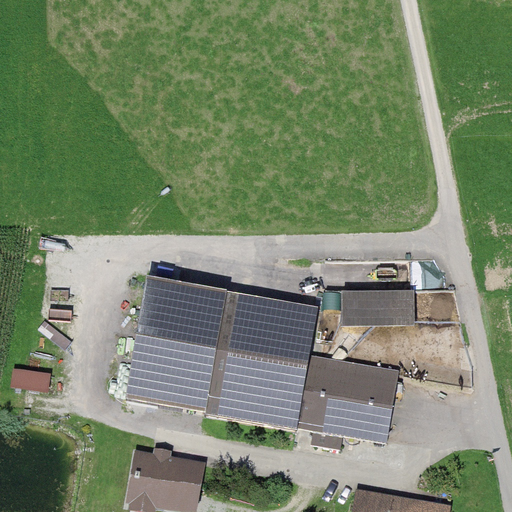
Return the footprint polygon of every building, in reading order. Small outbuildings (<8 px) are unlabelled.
[(319,304),(149,273),(127,398),(388,445),(401,371),(310,354),(319,304)] [(415,288),(343,290),(344,325),(415,323),(415,288)] [(16,388),(56,390),(57,370),(17,368),(16,388)] [(153,451),(135,448),(126,499),(131,500),(130,505),(154,509),(155,503),(197,511),(206,461),(173,455),(174,450),(154,447),(153,451)] [(452,511),(454,503),(358,486),(353,511),(452,511)]
